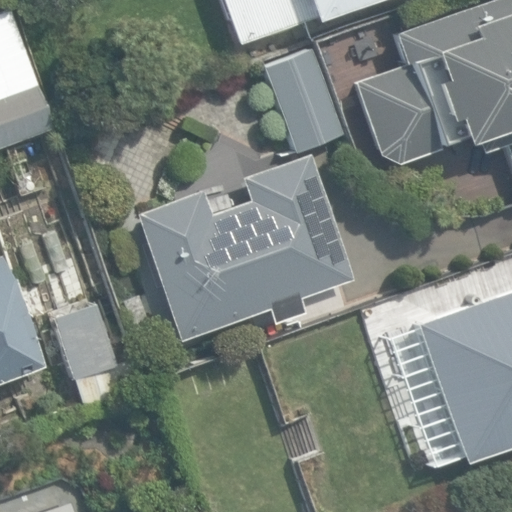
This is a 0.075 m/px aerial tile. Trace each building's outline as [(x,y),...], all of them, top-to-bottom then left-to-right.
[(212,0),(227,44),(352,0),(212,0)] [(511,0),(478,0),(381,33),(393,66),(346,80),(370,153),(391,164),(431,150),(428,141),(463,133),(469,150),(494,142),(511,194),(511,0)] [(0,144),(46,133),(1,4),(0,4),(0,144)] [(307,47),(254,66),(284,150),(337,131),(307,47)] [(339,283),(300,154),(230,176),(237,199),(203,209),(196,189),(126,210),(166,340),(260,312),(264,323),(297,313),(292,297),(339,283)] [(0,372),(36,361),(1,254),(0,254),(0,372)] [(412,321),(456,449),(501,434),(503,439),(511,435),(511,280),(455,300),(457,306),(412,321)] [(124,333),(146,327),(137,294),(115,300),(124,333)] [(105,363),(84,302),(43,316),(73,407),(129,388),(119,359),(105,363)] [(185,368),(193,395),(226,384),(218,357),(185,368)]
